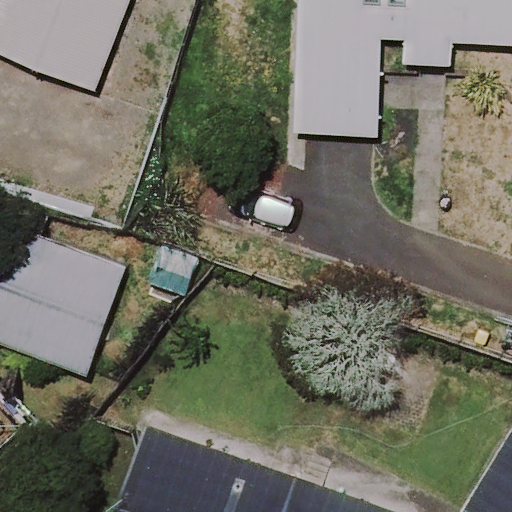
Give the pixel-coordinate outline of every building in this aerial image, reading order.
[(129,0),(5,0),(0,14),(0,51),(97,87),(129,0)] [(379,135),(389,32),(414,35),(412,58),(452,62),(454,36),(511,41),(511,0),(304,0),(308,9),(297,128),(379,135)] [(131,267),(26,225),(0,289),(0,341),(87,377),(131,267)] [(388,511),(152,429),(122,511),(388,511)] [(511,511),(511,439),(467,511),(511,511)]
